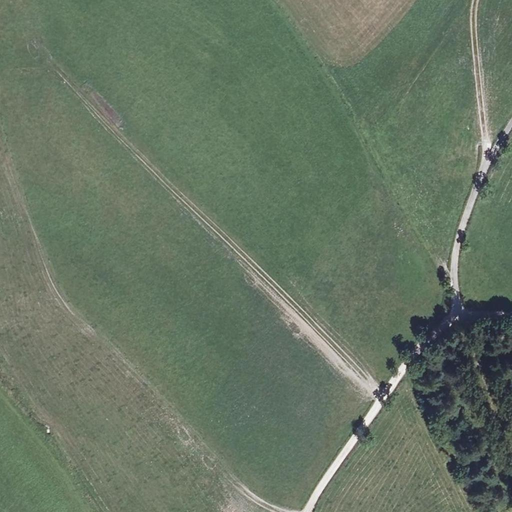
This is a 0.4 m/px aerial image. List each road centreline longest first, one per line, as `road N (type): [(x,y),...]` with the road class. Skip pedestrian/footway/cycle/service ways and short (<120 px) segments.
road 1 (track): [(458,314),(407,364),(306,511)]
road 2 (track): [(511,126),(485,163),(467,210),(454,259),(458,314)]
